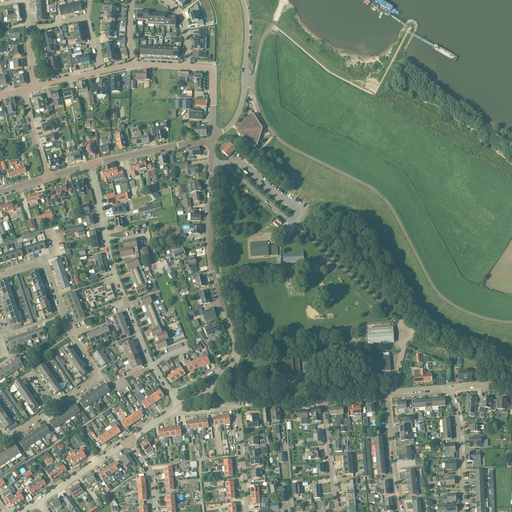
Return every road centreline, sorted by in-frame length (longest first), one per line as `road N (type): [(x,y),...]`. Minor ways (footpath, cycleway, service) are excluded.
road 1 (residential): [(89,164),(117,283),(151,366),(178,405)]
road 2 (residential): [(205,388),(236,353),(213,283),(211,158)]
road 3 (residential): [(0,274),(45,265),(96,374),(52,408)]
road 4 (residential): [(89,164),(212,138)]
road 5 (residential): [(462,511),(449,387)]
road 6 (track): [(271,25),(370,94)]
road 7 (residential): [(387,393),(405,511)]
